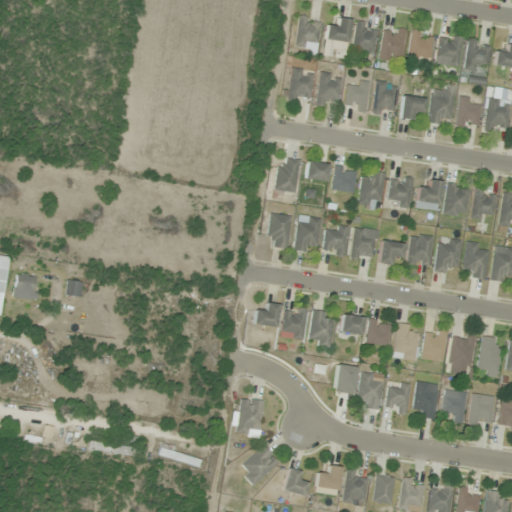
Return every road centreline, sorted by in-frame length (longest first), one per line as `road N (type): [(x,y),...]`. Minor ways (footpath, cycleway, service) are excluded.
road 1 (residential): [(511,468),(336,435),(281,381),(238,365)]
road 2 (residential): [(511,313),(250,273)]
road 3 (residential): [(269,125),(511,163)]
